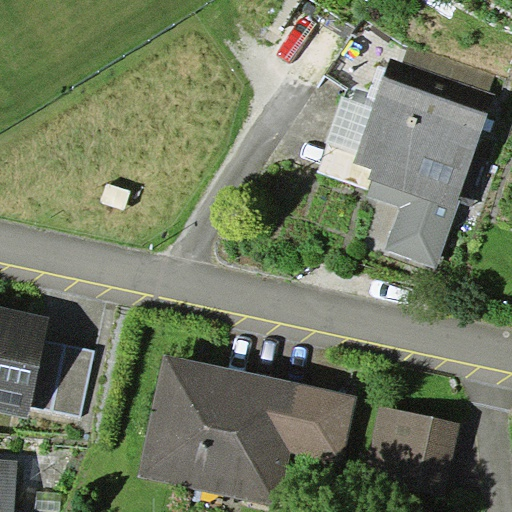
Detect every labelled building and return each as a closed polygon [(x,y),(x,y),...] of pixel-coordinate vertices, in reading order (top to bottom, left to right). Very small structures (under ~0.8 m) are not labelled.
[(358,151),(354,163),(373,169),(369,179),(373,180),(368,196),(400,207),(386,251),(437,268),(490,112),(384,76),(373,107),(358,151)] [(358,151),(373,107),(343,97),(327,142),(358,151)] [(50,316),(0,305),(0,411),(27,418),(30,406),(44,340),(50,316)] [(94,351),(44,340),(30,406),(80,416),(94,351)] [(358,395),(165,354),(138,477),(280,507),(292,453),(343,464),(358,395)] [(382,405),(366,478),(447,496),(463,422),(382,405)] [(0,511),(13,511),(17,459),(0,458),(0,511)]
